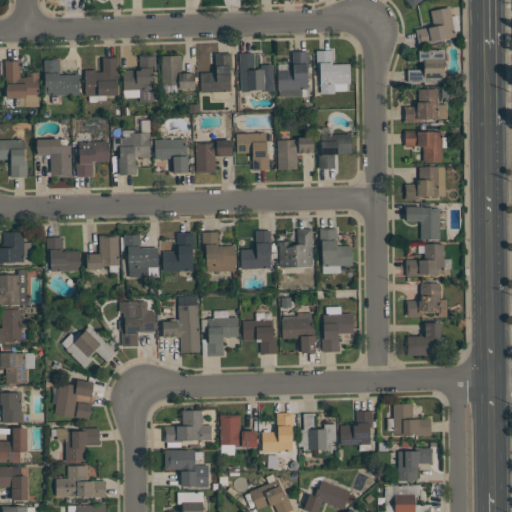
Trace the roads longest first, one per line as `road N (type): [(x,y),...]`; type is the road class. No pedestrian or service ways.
road 1 (tertiary): [(491,48),(495,492)]
road 2 (residential): [(0,33),(373,27)]
road 3 (residential): [(0,207),(373,202)]
road 4 (residential): [(373,27),(375,379)]
road 5 (residential): [(152,382),(494,373)]
road 6 (residential): [(152,382),(137,410),(139,511)]
